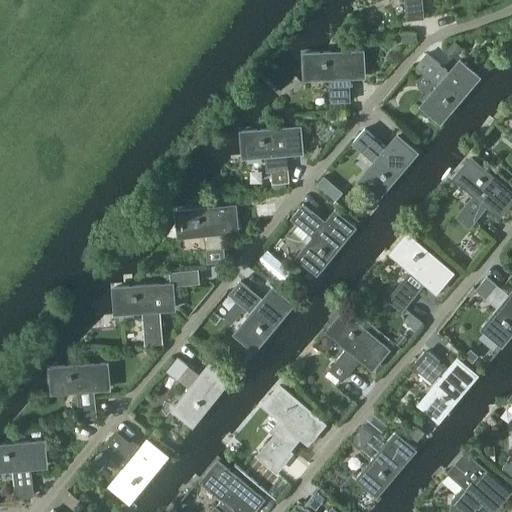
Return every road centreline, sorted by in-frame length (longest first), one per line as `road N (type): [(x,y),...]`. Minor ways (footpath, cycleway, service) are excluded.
road 1 (residential): [(511,5),(418,43),(34,511)]
road 2 (residential): [(511,228),(279,511)]
